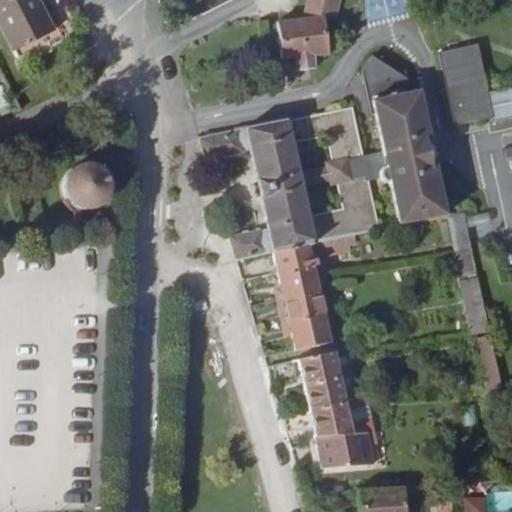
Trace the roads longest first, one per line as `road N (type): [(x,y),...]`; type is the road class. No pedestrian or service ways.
road 1 (residential): [(148,130),(316,96),(367,31),(398,37),(420,78),(442,156),(483,150),(501,239),(511,237)]
road 2 (tertiary): [(148,130),(134,511)]
road 3 (tertiary): [(111,13),(148,130)]
